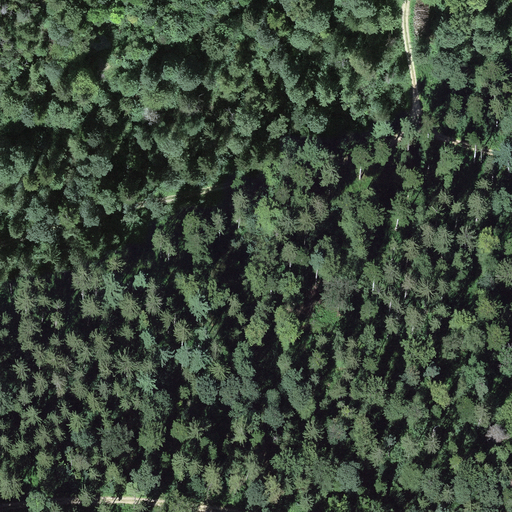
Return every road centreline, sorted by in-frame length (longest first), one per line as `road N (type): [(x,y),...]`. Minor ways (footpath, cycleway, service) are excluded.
road 1 (track): [(511,158),(424,121),(357,158),(257,175),(0,246)]
road 2 (track): [(248,511),(127,500),(0,506)]
road 3 (track): [(424,121),(407,0)]
